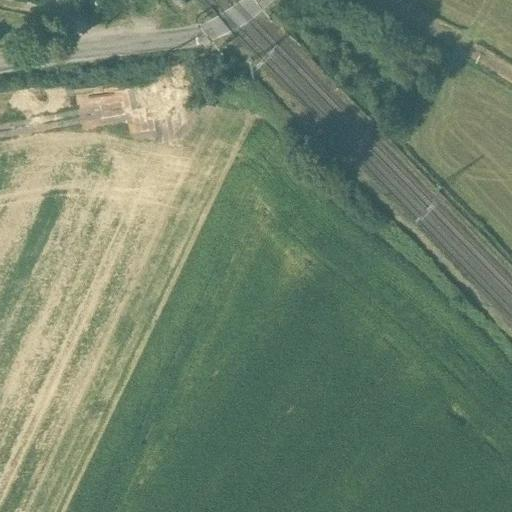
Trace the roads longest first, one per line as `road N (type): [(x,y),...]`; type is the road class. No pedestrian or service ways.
road 1 (unclassified): [(0,63),(169,39),(212,27),(257,0)]
road 2 (track): [(511,79),(384,0)]
